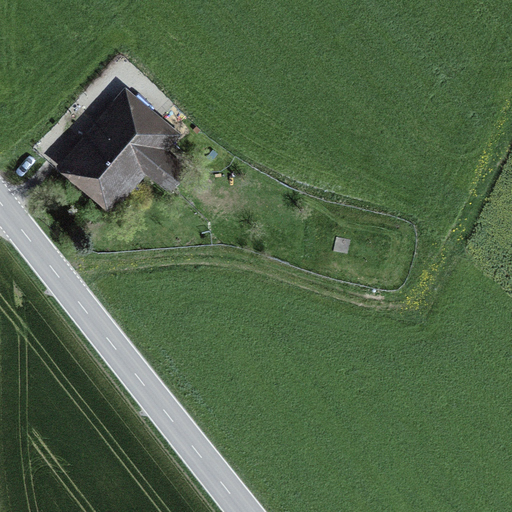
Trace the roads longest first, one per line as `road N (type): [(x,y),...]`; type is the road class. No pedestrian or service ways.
road 1 (primary): [(0,209),(240,511)]
road 2 (track): [(0,206),(125,74),(164,107)]
